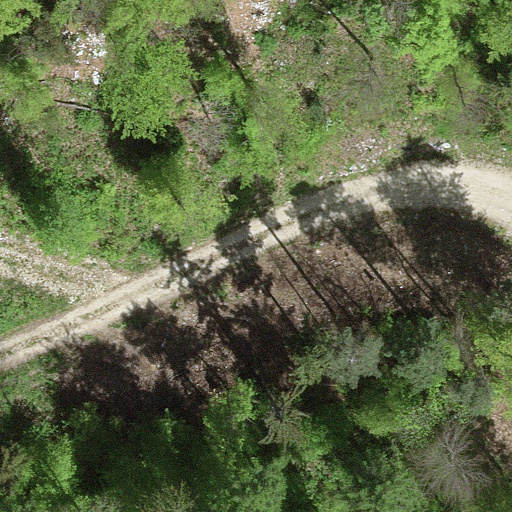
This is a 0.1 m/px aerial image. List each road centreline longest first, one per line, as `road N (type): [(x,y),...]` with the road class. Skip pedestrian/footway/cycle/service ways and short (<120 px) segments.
road 1 (track): [(0,353),(319,206),(399,180),(450,177),(511,199)]
road 2 (track): [(0,244),(154,282)]
